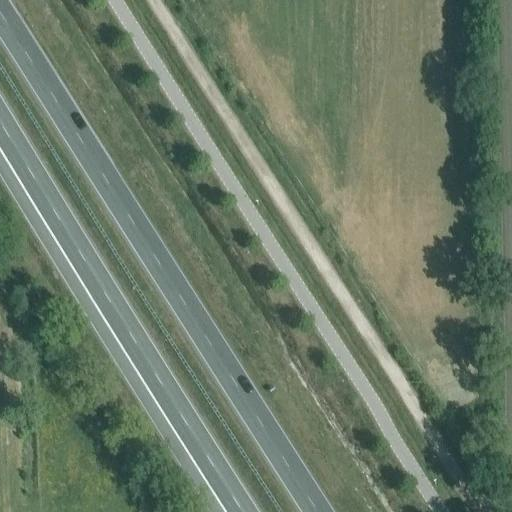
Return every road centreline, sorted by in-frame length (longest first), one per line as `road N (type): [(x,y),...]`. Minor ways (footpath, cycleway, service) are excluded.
road 1 (track): [(479,511),(153,0)]
road 2 (trunk): [(317,511),(0,13)]
road 3 (trunk): [(0,123),(242,511)]
